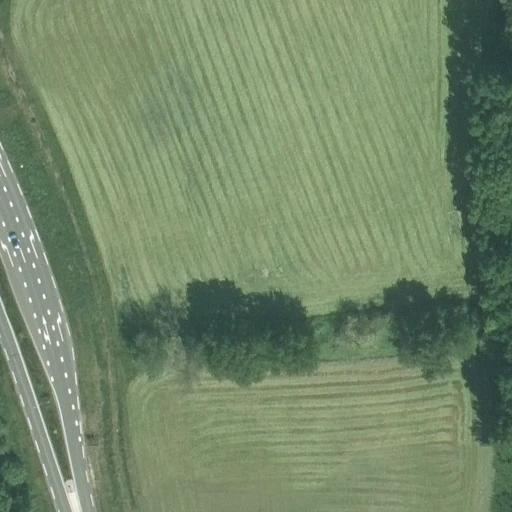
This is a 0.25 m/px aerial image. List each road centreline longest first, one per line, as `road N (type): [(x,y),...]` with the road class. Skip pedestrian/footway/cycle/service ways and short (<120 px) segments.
road 1 (secondary): [(82,511),(67,393),(0,193)]
road 2 (secondary): [(0,310),(72,511)]
